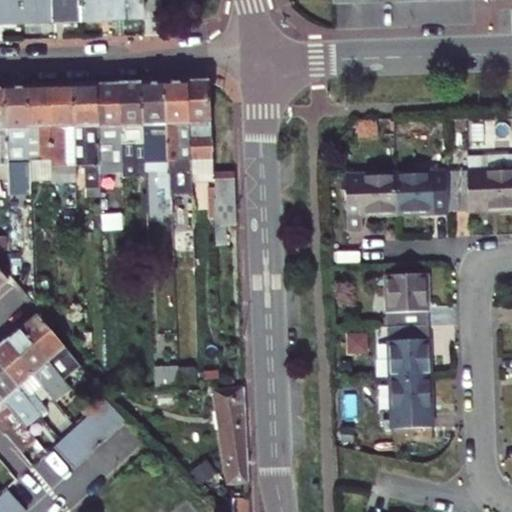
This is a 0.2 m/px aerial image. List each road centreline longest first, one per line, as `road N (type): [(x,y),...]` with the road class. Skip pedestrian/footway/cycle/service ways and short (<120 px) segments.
road 1 (residential): [(281,511),(257,57)]
road 2 (residential): [(511,259),(487,270),(474,303),(481,464),(493,489),(511,501)]
road 3 (residential): [(257,57),(0,65)]
road 4 (residential): [(257,57),(511,49)]
